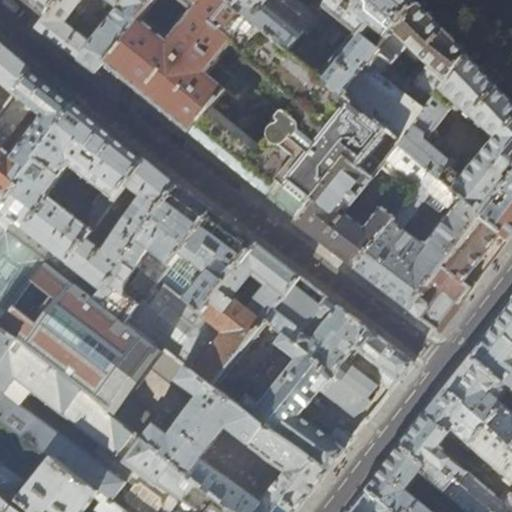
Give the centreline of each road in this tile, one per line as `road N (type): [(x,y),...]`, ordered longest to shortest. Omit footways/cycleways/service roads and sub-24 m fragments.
road 1 (residential): [(0,16),(441,360)]
road 2 (tertiary): [(324,511),(441,360)]
